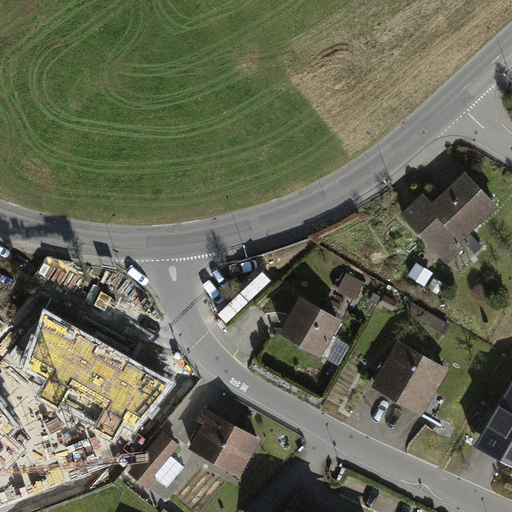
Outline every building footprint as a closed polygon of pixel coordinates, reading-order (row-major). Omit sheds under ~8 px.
[(425,196),(403,216),(445,260),(465,241),(460,236),(494,204),(466,175),(434,206),(425,196)] [(430,274),(417,265),(410,275),(423,284),(430,274)] [(444,284),(437,279),(430,288),(438,293),(444,284)] [(353,298),(358,289),(344,281),(339,289),(353,298)] [(304,300),(285,333),(317,352),(337,319),(304,300)] [(443,333),(448,324),(413,304),(408,312),(443,333)] [(56,323),(31,357),(82,394),(107,360),(84,343),(88,338),(70,325),(66,330),(56,323)] [(385,372),(376,387),(418,411),(443,368),(402,343),(392,360),(386,356),(379,368),(385,372)] [(511,381),(475,444),(511,462),(511,381)] [(157,398),(139,422),(147,428),(165,404),(157,398)] [(212,413),(192,447),(231,469),(241,452),(248,455),(258,438),(212,413)] [(165,435),(133,473),(145,483),(153,474),(163,483),(168,483),(180,468),(181,463),(169,454),(177,445),(165,435)]
